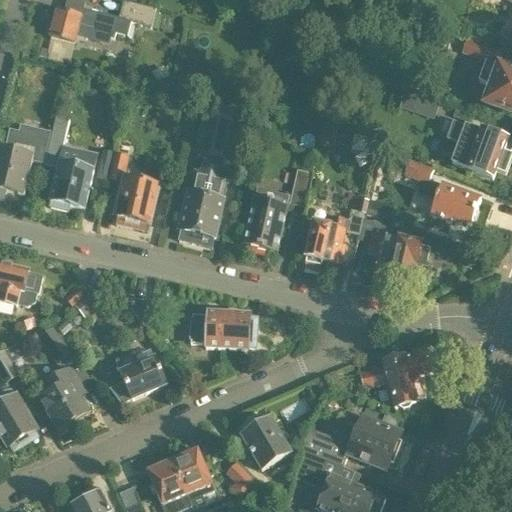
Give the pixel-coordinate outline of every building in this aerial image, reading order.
[(63,14),(57,12),(50,40),(74,46),(76,39),(86,42),(88,35),(114,42),(115,36),(131,40),(135,26),(151,30),(156,12),(123,3),(118,20),(83,11),(85,5),(67,1),(63,14)] [(468,42),(463,55),(486,64),(479,84),(491,88),(484,106),(511,116),(511,73),(499,68),(504,56),(468,42)] [(175,84),(200,87),(205,51),(180,48),(175,84)] [(314,65),(311,74),(320,77),(323,68),(314,65)] [(415,108),(435,116),(439,106),(418,98),(415,108)] [(56,119),(47,157),(59,160),(49,203),(51,203),(50,207),(68,211),(69,207),(85,211),(98,156),(62,148),(68,122),(56,119)] [(468,172),(492,182),(495,173),(505,177),(511,158),(511,156),(503,153),(506,144),(482,135),(465,129),(465,130),(445,122),(440,134),(448,137),(447,142),(459,147),(452,166),(468,172)] [(318,145),(332,148),(336,129),(322,126),(318,145)] [(0,201),(4,202),(6,193),(24,197),(32,163),(43,166),(51,134),(20,127),(19,134),(9,132),(5,152),(0,151),(0,201)] [(353,136),(351,151),(377,156),(380,141),(353,136)] [(108,182),(114,157),(102,154),(96,179),(108,182)] [(150,226),(159,188),(124,180),(129,160),(114,157),(108,182),(123,185),(115,218),(118,219),(116,227),(133,231),(134,223),(147,226),(150,226)] [(199,181),(193,179),(189,195),(188,195),(180,233),(178,243),(211,250),(214,240),(215,241),(223,203),(222,202),(226,187),(220,186),(224,169),(203,164),(199,181)] [(404,177),(428,187),(433,173),(408,165),(404,177)] [(290,206),(304,210),(312,177),(297,174),(290,206)] [(478,215),(476,214),(480,202),(441,188),(430,218),(451,226),(452,222),(470,228),(472,223),(475,224),(478,215)] [(276,255),(285,217),(289,198),(256,191),(252,209),(243,247),(276,255)] [(358,200),(355,214),(365,216),(368,202),(358,200)] [(368,202),(365,216),(390,221),(393,207),(368,202)] [(352,213),(347,234),(358,237),(362,216),(352,213)] [(306,262),(304,270),(320,274),(322,264),(335,267),(337,257),(339,258),(339,256),(343,257),(345,248),(341,247),(341,245),(340,245),(343,232),(342,232),(344,222),(332,219),(330,229),(313,225),(305,261),(306,262)] [(362,220),(358,237),(357,242),(368,244),(366,255),(377,258),(373,275),(391,279),(390,280),(409,284),(413,267),(416,267),(426,269),(430,251),(420,249),(420,248),(398,243),(398,244),(390,242),(392,230),(374,224),(362,220)] [(0,304),(17,308),(17,306),(28,309),(34,305),(36,296),(38,296),(42,278),(28,275),(28,273),(0,266),(0,304)] [(79,288),(64,301),(72,309),(86,297),(79,288)] [(76,309),(84,318),(104,301),(95,292),(76,309)] [(127,307),(154,342),(156,300),(127,299),(127,307)] [(205,351),(247,353),(248,350),(256,350),(258,320),(249,320),(250,316),(208,314),(207,318),(192,317),(190,346),(206,347),(205,351)] [(38,337),(34,340),(41,350),(45,347),(58,367),(73,357),(54,330),(46,333),(38,337)] [(0,354),(0,379),(3,385),(17,377),(3,353),(0,354)] [(124,384),(109,390),(121,406),(167,387),(156,361),(139,368),(134,355),(116,362),(121,375),(120,375),(124,384)] [(383,365),(384,370),(359,377),(363,392),(388,385),(394,410),(399,409),(399,410),(403,412),(409,411),(412,406),(411,406),(416,405),(415,402),(424,400),(418,378),(430,376),(425,356),(404,361),(403,355),(392,358),(393,362),(383,365)] [(51,395),(41,401),(59,431),(87,414),(75,393),(81,389),(70,371),(45,385),(51,395)] [(0,407),(0,439),(6,450),(37,431),(17,397),(0,407)] [(309,431),(299,452),(304,453),(341,470),(346,457),(385,473),(387,469),(395,472),(407,443),(399,440),(400,436),(361,420),(352,442),(333,434),(331,439),(309,431)] [(240,439),(261,474),(292,456),(271,421),(240,439)] [(174,463),(173,463),(187,498),(190,503),(215,492),(198,452),(174,463)] [(304,453),(292,480),(324,493),(316,511),(381,511),(385,502),(376,498),(376,497),(349,486),(353,474),(341,470),(304,453)] [(173,463),(147,474),(162,508),(164,511),(183,511),(192,509),(190,503),(187,498),(173,463)] [(234,464),(227,472),(235,480),(228,488),(242,501),(249,493),(251,495),(258,487),(234,464)] [(287,487),(277,483),(272,496),(282,500),(287,487)] [(126,511),(140,505),(133,489),(119,494),(126,511)] [(68,511),(109,511),(101,495),(68,511)]
